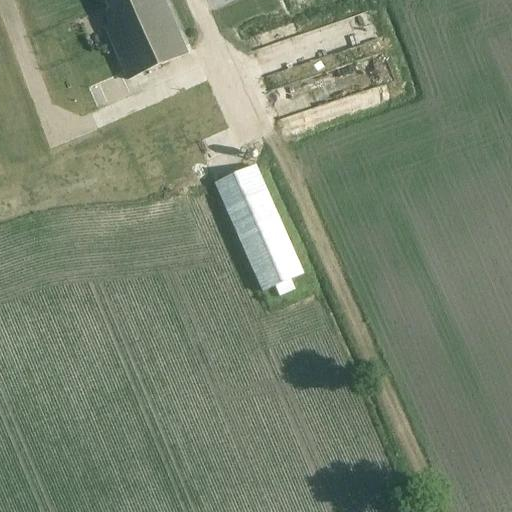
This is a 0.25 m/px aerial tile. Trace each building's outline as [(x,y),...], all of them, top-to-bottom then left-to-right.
[(187,55),(162,0),(103,0),(109,12),(102,15),(108,28),(104,30),(127,82),(187,55)] [(236,0),(205,0),(212,14),(237,3),(236,0)] [(100,84),(86,32),(49,41),(66,104),(89,98),(86,87),(100,84)] [(292,115),(309,108),(305,95),(287,101),(292,115)] [(89,206),(145,186),(135,157),(154,150),(145,125),(92,145),(106,184),(91,189),(87,179),(80,181),(89,206)] [(303,276),(255,168),(215,186),(263,294),(275,289),(280,299),(295,292),(291,282),(303,276)]
